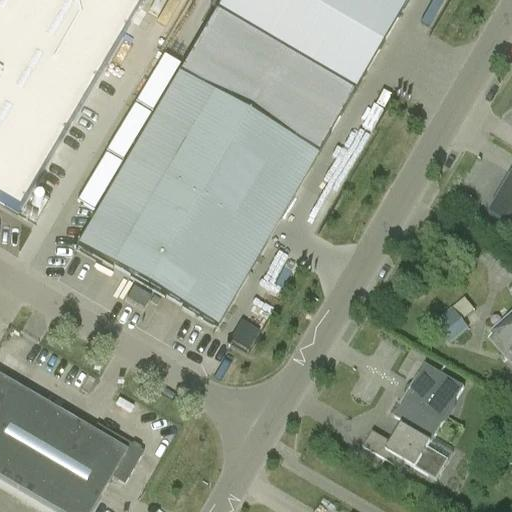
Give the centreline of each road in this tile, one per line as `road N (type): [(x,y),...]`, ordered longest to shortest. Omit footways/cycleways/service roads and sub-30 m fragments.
road 1 (unclassified): [(268,429),(511,14)]
road 2 (unclassified): [(268,429),(0,270)]
